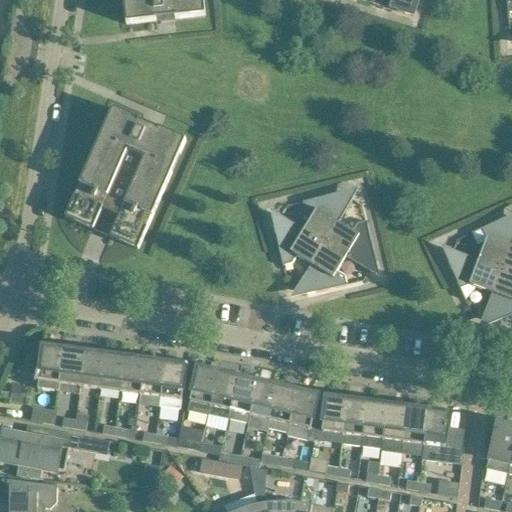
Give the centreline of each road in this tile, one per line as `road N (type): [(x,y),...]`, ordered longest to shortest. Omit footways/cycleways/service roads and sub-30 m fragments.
road 1 (residential): [(511,387),(15,297)]
road 2 (residential): [(15,297),(62,0)]
